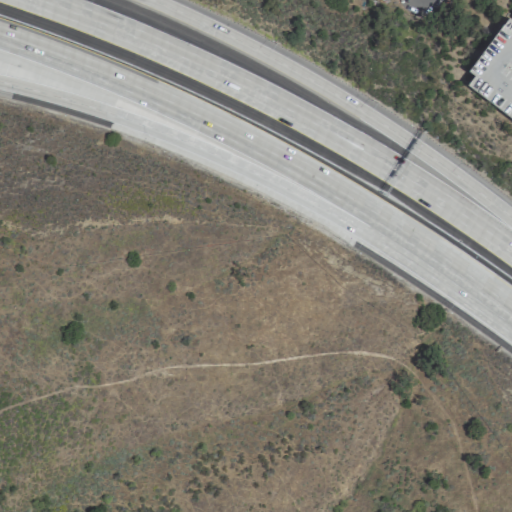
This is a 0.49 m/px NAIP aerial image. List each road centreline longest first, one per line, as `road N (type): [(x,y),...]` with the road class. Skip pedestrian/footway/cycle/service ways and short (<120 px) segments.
road 1 (motorway): [(511,253),(289,114),(33,0)]
road 2 (motorway): [(511,220),(281,62),(151,0)]
road 3 (motorway): [(0,36),(213,128),(368,223)]
road 4 (motorway): [(0,80),(141,123),(368,223)]
road 5 (motorway): [(368,223),(511,320)]
